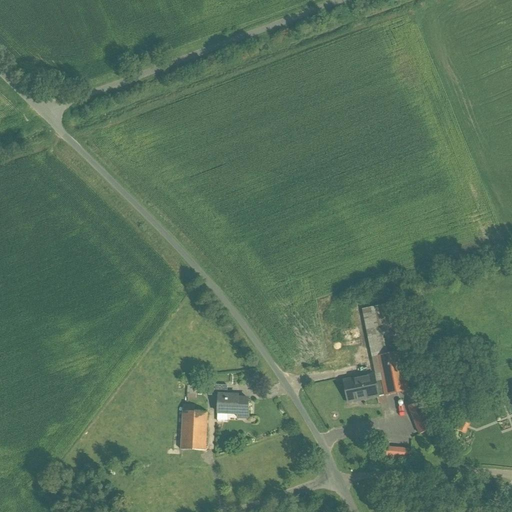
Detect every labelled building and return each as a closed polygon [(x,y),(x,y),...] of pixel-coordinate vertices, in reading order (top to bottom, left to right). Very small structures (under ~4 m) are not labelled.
[(392,304),(364,311),(373,359),(378,358),(382,382),(377,383),(379,394),(385,393),(385,396),(409,391),(392,304)] [(354,318),(341,322),(343,330),(357,327),(354,318)] [(351,351),(338,353),(337,350),(330,351),(334,370),(354,366),(351,351)] [(375,375),(344,381),(348,404),(380,397),(379,394),(377,383),(375,375)] [(218,395),(227,396),(228,386),(209,385),(209,396),(218,397),(218,395)] [(239,415),(239,399),(239,396),(227,396),(218,395),(218,397),(218,414),(237,415),(239,415)] [(239,415),(237,415),(237,418),(249,419),(250,400),(239,399),(239,415)] [(423,401),(409,407),(420,435),(434,429),(423,401)] [(208,413),(183,412),(182,434),(181,451),(206,451),(208,413)] [(409,449),(382,446),(381,462),(408,465),(409,449)] [(511,493),(511,492),(506,489),(503,496),(510,499),(511,493)]
